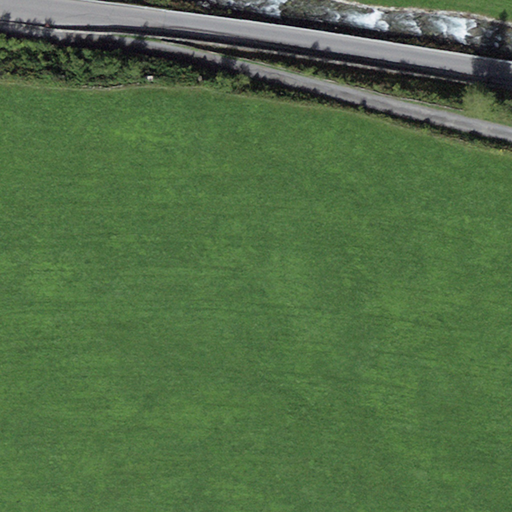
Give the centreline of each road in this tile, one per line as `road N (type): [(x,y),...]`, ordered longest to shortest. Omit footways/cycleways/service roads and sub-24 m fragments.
road 1 (track): [(0,24),(139,39),(511,135)]
road 2 (tertiary): [(0,2),(511,73)]
